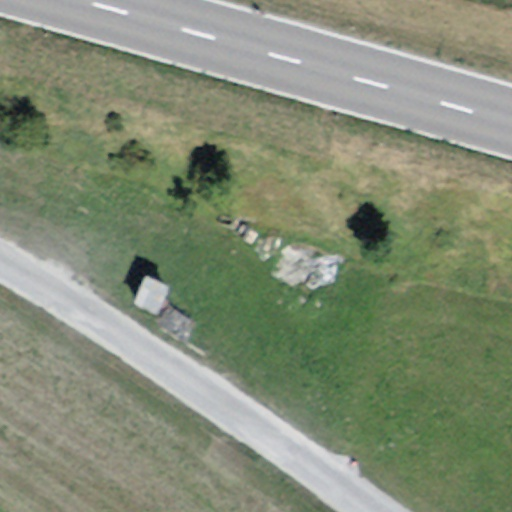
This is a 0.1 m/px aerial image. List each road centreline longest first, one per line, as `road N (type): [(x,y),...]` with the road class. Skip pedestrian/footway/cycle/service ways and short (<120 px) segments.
road 1 (secondary): [(65,0),(511,124)]
road 2 (unclassified): [(0,261),(212,398),(367,511)]
